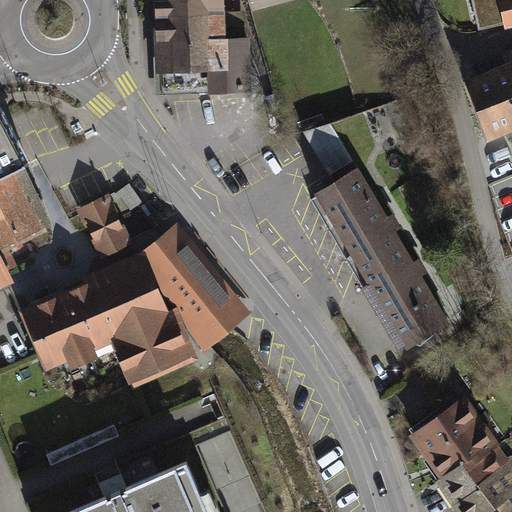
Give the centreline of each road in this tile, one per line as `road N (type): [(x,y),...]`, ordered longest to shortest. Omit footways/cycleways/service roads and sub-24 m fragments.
road 1 (tertiary): [(84,64),(304,325),(341,380),(395,511)]
road 2 (unknown): [(187,149),(237,131),(257,102),(257,69),(239,6)]
